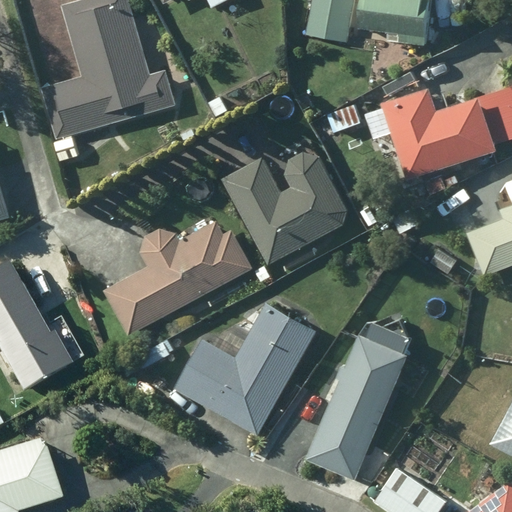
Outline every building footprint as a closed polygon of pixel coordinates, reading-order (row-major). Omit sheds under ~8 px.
[(80,77),(40,88),(55,142),(51,143),(56,162),(75,157),(69,135),(173,106),(163,70),(146,75),(124,0),(76,0),(60,5),(80,77)] [(394,32),(392,43),(420,47),(426,0),(307,0),(303,36),(344,42),(347,26),(394,32)] [(393,75),(400,97),(378,104),(402,180),(493,151),(491,144),(511,137),(511,78),(505,81),(507,87),(432,111),(425,88),(419,90),(412,69),(393,75)] [(217,97),(205,104),(213,117),(225,110),(217,97)] [(280,174),(287,187),(278,192),(260,158),(219,179),(264,266),(340,226),(343,210),(316,157),(299,151),(287,157),(280,174)] [(3,157),(0,157),(0,222),(20,217),(3,157)] [(440,178),(427,183),(432,193),(444,188),(440,178)] [(511,202),(497,209),(501,219),(465,233),(483,276),(511,264),(511,202)] [(358,216),(366,228),(376,221),(368,209),(358,216)] [(405,210),(388,218),(396,234),(413,226),(405,210)] [(137,253),(145,267),(100,292),(125,337),(250,268),(228,230),(220,234),(213,221),(177,241),(171,231),(156,227),(142,235),(137,253)] [(436,249),(428,262),(445,274),(454,261),(436,249)] [(252,271),(259,282),(268,276),(260,265),(252,271)] [(26,266),(0,279),(0,333),(19,372),(21,371),(32,394),(90,366),(67,320),(55,326),(26,266)] [(171,389),(255,434),(311,330),(260,303),(231,358),(198,340),(171,389)] [(337,380),(303,460),(351,480),(403,355),(398,352),(404,338),(366,322),(360,337),(355,334),(340,369),(337,367),(333,378),(337,380)] [(160,342),(119,364),(126,376),(166,354),(160,342)] [(511,400),(510,400),(486,444),(511,457),(511,400)] [(0,454),(0,511),(26,511),(59,502),(41,442),(0,454)] [(372,502),(386,511),(445,511),(439,507),(443,502),(395,468),(372,502)] [(511,511),(511,492),(505,483),(463,511),(511,511)]
